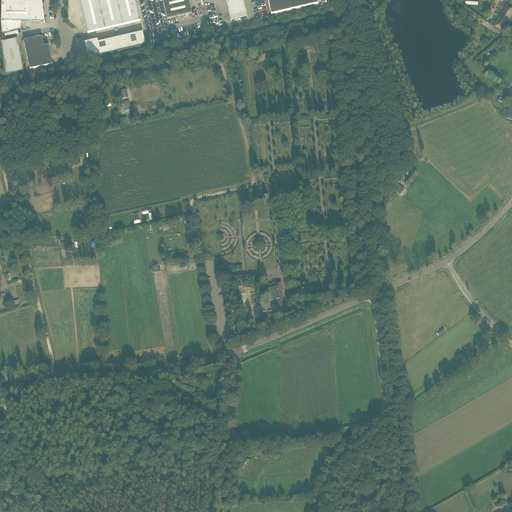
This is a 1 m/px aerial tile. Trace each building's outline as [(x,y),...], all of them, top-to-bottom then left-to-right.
[(40,0),(1,0),(1,34),(21,30),(21,22),(44,23),(45,23),(43,13),(42,12),(40,0)] [(140,21),(135,0),(79,0),(88,33),(140,21)] [(162,0),(167,19),(192,13),(188,0),(162,0)] [(225,0),(230,21),(248,17),(243,0),(225,0)] [(318,4),(317,0),(267,0),(271,14),(318,4)] [(511,13),(511,6),(507,4),(494,26),(502,30),(511,13)] [(97,40),(84,43),(88,59),(146,45),(144,37),(143,32),(142,32),(110,40),(98,42),(98,41),(97,40)] [(49,45),(44,46),(42,37),(24,41),(30,69),(53,65),(49,45)] [(17,40),(12,41),(13,46),(2,49),(5,75),(24,71),(17,40)] [(506,92),(502,90),(497,101),(502,103),(506,92)] [(86,161),(83,153),(77,154),(79,162),(86,161)] [(405,189),(397,183),(393,189),(397,192),(400,195),(402,192),(405,189)] [(120,233),(108,235),(109,239),(113,239),(113,243),(121,242),(120,233)] [(283,306),(281,282),(273,283),(273,288),(267,288),(268,301),(274,300),(275,306),(283,306)] [(354,425),(344,426),(344,435),(355,434),(354,425)] [(243,469),(249,461),(246,458),(239,465),(243,469)]
